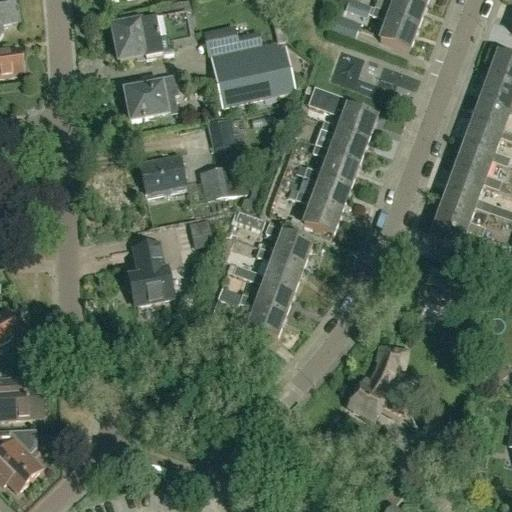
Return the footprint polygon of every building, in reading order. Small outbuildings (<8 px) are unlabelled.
[(11,0),(0,0),(0,39),(3,35),(1,28),(16,26),(11,0)] [(410,0),(392,0),(396,1),(391,15),(389,19),(419,30),(427,6),(410,0)] [(419,30),(389,19),(391,15),(376,9),(372,19),(388,24),(381,43),(410,53),(419,30)] [(164,61),(164,60),(174,57),(173,51),(196,46),(190,16),(157,22),(113,30),(120,65),(145,60),(146,64),(164,61)] [(354,43),(360,26),(337,17),(331,35),(354,43)] [(236,39),(234,29),(202,35),(208,61),(210,61),(210,62),(263,50),(258,34),(236,39)] [(262,50),(210,62),(221,115),(233,112),(297,98),(286,50),(264,55),(263,50),(262,50)] [(0,83),(24,80),(20,52),(0,55),(0,83)] [(511,88),(511,61),(499,57),(490,80),(511,88)] [(168,119),(179,117),(176,102),(175,99),(178,98),(175,80),(160,83),(161,89),(126,95),(132,125),(168,118),(168,119)] [(511,110),(511,108),(511,88),(490,80),(481,104),(510,115),(508,118),(511,119),(511,110)] [(340,132),(369,143),(378,119),(349,109),(351,104),(314,91),(308,110),(335,119),(337,112),(347,115),(341,130),(340,132)] [(511,136),(503,133),(508,118),(510,115),(481,104),(472,127),(501,138),(499,142),(511,146),(511,136)] [(340,132),(341,130),(325,124),(322,133),(338,139),(333,154),(332,156),(361,167),(369,143),(340,132)] [(494,157),(499,142),(501,138),(472,127),(463,151),(492,162),(491,165),(507,171),(511,172),(511,165),(509,164),(510,163),(494,157)] [(332,156),(333,154),(317,148),(314,157),(329,163),(324,177),(323,180),(352,191),(361,167),(332,156)] [(485,180),(491,165),(492,162),(463,151),(454,174),(484,185),(483,188),(505,197),(508,188),(485,180)] [(147,201),(187,193),(180,160),(140,168),(147,201)] [(261,195),(270,170),(254,164),(253,192),(261,195)] [(233,174),(232,170),(201,176),(203,188),(205,205),(249,197),(244,172),(233,174)] [(323,180),(324,177),(308,172),(305,180),(321,186),(316,200),(314,204),(343,214),(352,191),(323,180)] [(477,203),(483,188),(484,185),(454,174),(446,198),(475,209),(474,212),(490,218),(490,217),(493,209),(477,203)] [(314,204),(316,200),(291,191),(288,200),(313,208),(306,228),(335,238),(343,214),(314,204)] [(468,227),(474,212),(475,209),(446,198),(437,221),(466,232),(465,235),(481,241),(484,233),(468,227)] [(511,216),(493,209),(490,217),(511,225),(511,216)] [(262,235),(265,223),(239,214),(235,225),(262,235)] [(460,249),(465,235),(466,232),(437,221),(428,245),(457,255),(456,258),(472,264),(476,255),(460,249)] [(277,258),(305,269),(313,248),(284,237),(285,235),(269,229),(266,237),(282,243),(277,258)] [(164,272),(159,247),(135,252),(140,277),(129,279),(130,283),(128,286),(129,293),(132,295),(135,309),(174,301),(168,271),(164,272)] [(498,248),(495,257),(506,261),(509,252),(498,248)] [(305,269),(277,258),(261,252),(257,260),(274,266),(268,282),(297,292),(305,269)] [(499,280),(501,273),(490,269),(488,276),(499,280)] [(297,292),(268,282),(237,270),(233,279),(265,290),(259,305),(288,315),(297,292)] [(288,315),(259,305),(222,291),(218,302),(238,309),(239,307),(256,314),(249,332),(278,343),(288,315)] [(14,329),(7,316),(0,320),(0,352),(21,341),(20,338),(22,336),(17,327),(14,329)] [(366,384),(349,413),(373,427),(381,413),(390,418),(398,423),(411,402),(389,389),(395,373),(405,375),(409,357),(380,352),(378,362),(376,365),(380,367),(373,383),(371,387),(366,384)] [(0,424),(43,422),(41,393),(27,394),(26,382),(9,383),(0,383),(0,424)] [(28,457),(25,460),(13,448),(12,434),(0,434),(0,485),(3,489),(7,486),(18,496),(43,472),(28,457)] [(420,455),(418,478),(456,479),(457,457),(420,455)]
